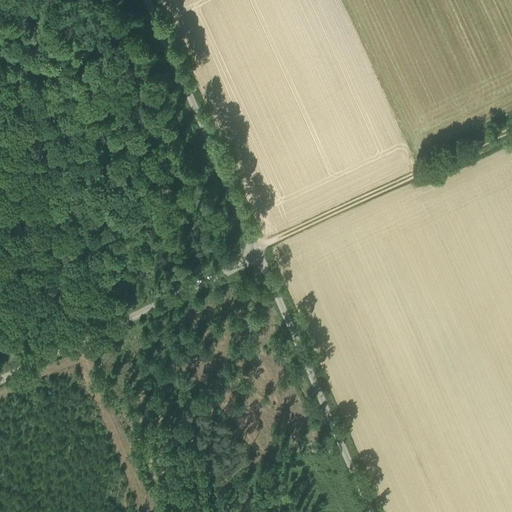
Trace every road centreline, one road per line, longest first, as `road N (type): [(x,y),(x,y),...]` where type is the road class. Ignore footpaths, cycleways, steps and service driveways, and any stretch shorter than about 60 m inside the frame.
road 1 (unclassified): [(369,511),(254,249)]
road 2 (track): [(254,249),(511,126)]
road 3 (unclassified): [(254,249),(0,378)]
road 4 (unclassified): [(254,249),(144,0)]
